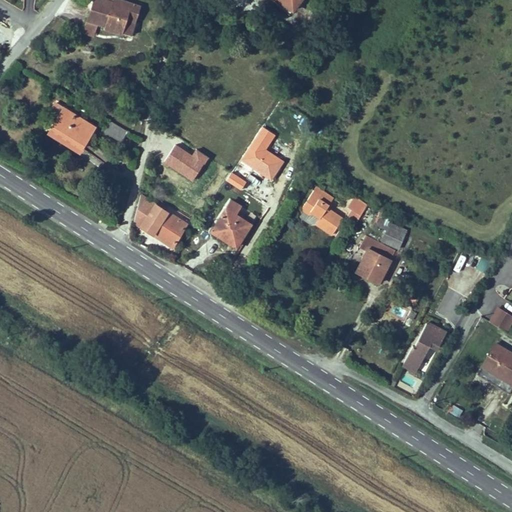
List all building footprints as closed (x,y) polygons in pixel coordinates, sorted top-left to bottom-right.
[(92,0),(86,22),(97,25),(105,27),(104,31),(131,39),(141,5),(122,0),(92,0)] [(274,0),(293,13),(302,0),(274,0)] [(97,25),(86,22),(82,35),(93,38),(97,25)] [(97,127),(56,102),(47,116),(55,121),(47,135),(79,155),(97,127)] [(128,132),(110,122),(103,135),(120,145),(128,132)] [(287,180),(270,168),(259,185),(276,196),(287,180)] [(155,203),(142,195),(133,224),(172,249),(188,224),(170,212),(170,214),(154,204),(155,203)] [(345,218),(353,225),(367,207),(355,197),(346,208),(351,211),(345,218)] [(370,233),(384,211),(374,206),(366,219),(370,222),(365,230),(370,233)] [(340,219),(323,208),(311,228),(321,234),(324,231),(331,236),(327,243),(342,253),(353,236),(336,226),(340,219)] [(260,234),(235,219),(223,239),(248,254),(260,234)] [(416,251),(400,244),(397,250),(413,257),(416,251)] [(411,260),(380,246),(375,258),(381,261),(373,280),(380,283),(381,282),(398,289),(411,260)] [(461,250),(437,313),(451,318),(460,295),(471,299),(486,260),(461,250)] [(448,333),(429,322),(416,346),(414,345),(404,364),(417,371),(431,345),(439,349),(448,333)] [(511,352),(508,351),(490,381),(511,393),(511,352)]
